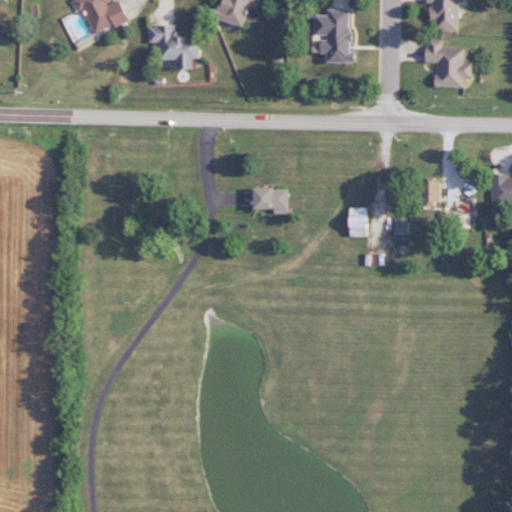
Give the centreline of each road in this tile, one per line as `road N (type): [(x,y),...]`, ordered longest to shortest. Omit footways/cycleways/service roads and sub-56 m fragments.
road 1 (secondary): [(511,124),(0,113)]
road 2 (residential): [(390,121),(392,0)]
